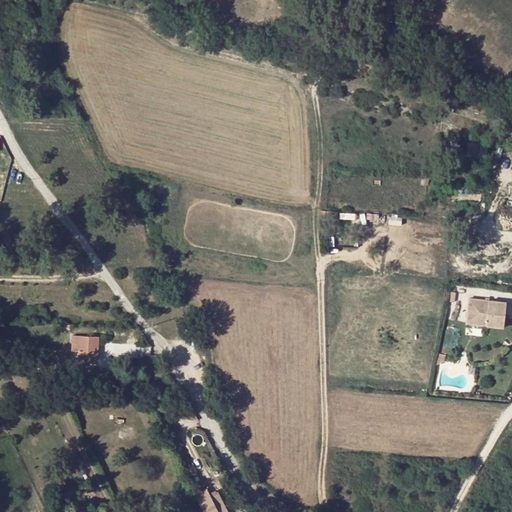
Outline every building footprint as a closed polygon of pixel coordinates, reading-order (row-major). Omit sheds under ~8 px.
[(478,143),(469,142),(467,155),(477,157),(478,143)] [(507,302),(469,298),(467,323),(504,327),(507,302)] [(98,337),(72,336),(71,357),(97,358),(98,337)] [(69,351),(59,351),(58,363),(69,363),(69,351)] [(217,511),(207,490),(196,495),(204,511),(217,511)]
